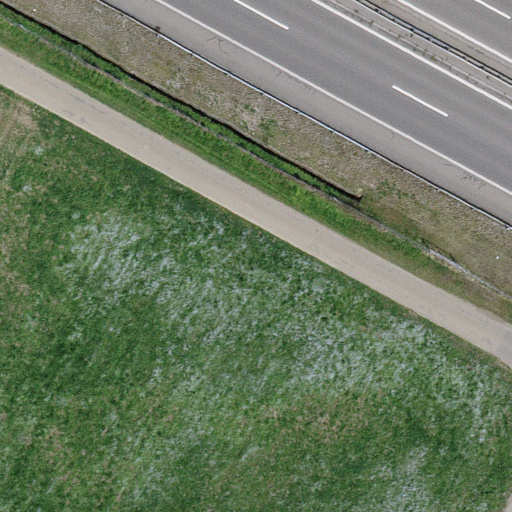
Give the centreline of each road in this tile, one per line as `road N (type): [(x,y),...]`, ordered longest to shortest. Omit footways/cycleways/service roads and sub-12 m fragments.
road 1 (track): [(511,346),(0,64)]
road 2 (motorway): [(233,0),(511,152)]
